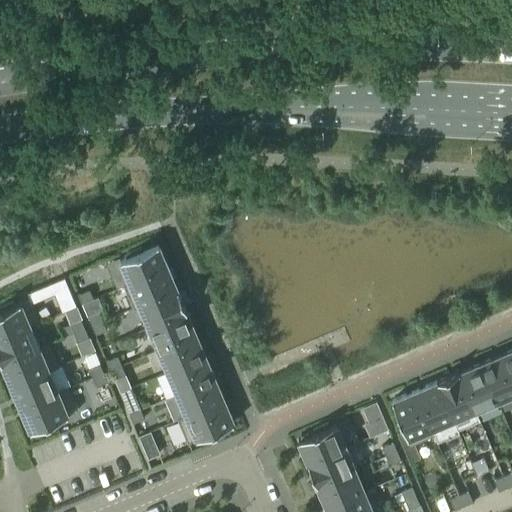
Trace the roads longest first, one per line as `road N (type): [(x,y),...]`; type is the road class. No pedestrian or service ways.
road 1 (primary): [(511,51),(351,47),(0,83)]
road 2 (primary): [(0,130),(275,108),(511,114)]
road 3 (residential): [(108,511),(224,465),(247,475),(263,511)]
